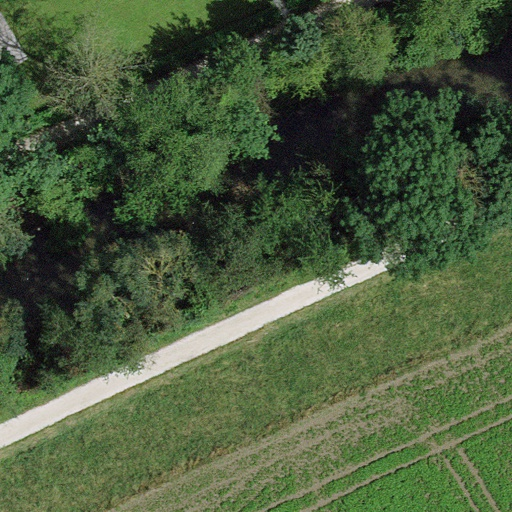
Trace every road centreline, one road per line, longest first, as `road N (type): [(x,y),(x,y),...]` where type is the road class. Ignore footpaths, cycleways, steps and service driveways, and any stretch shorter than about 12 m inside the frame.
road 1 (track): [(511,202),(0,438)]
road 2 (track): [(0,165),(365,0)]
